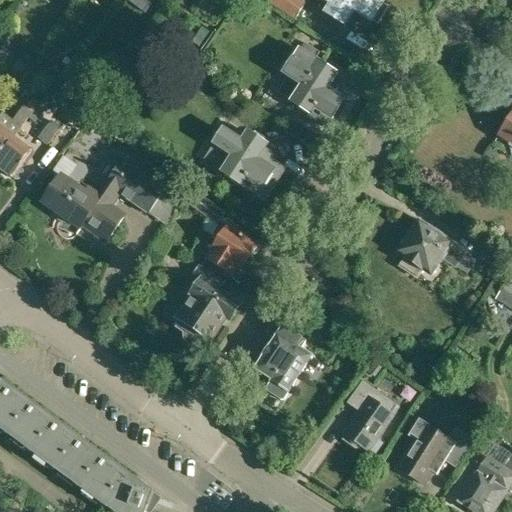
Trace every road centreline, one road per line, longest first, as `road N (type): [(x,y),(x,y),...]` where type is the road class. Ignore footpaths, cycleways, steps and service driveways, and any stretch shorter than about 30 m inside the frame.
road 1 (tertiary): [(187,432),(470,0)]
road 2 (tertiary): [(187,432),(7,291)]
